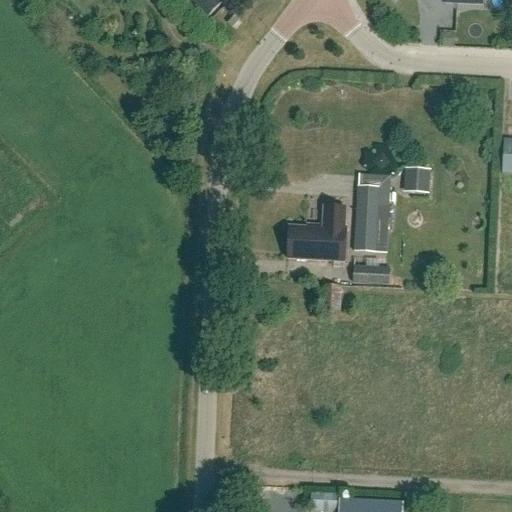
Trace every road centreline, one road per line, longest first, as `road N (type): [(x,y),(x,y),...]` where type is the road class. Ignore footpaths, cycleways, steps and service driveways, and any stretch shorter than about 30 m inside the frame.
road 1 (unclassified): [(202,511),(219,160),(239,92),(304,0)]
road 2 (unclassified): [(511,69),(383,58),(337,16),(331,0)]
